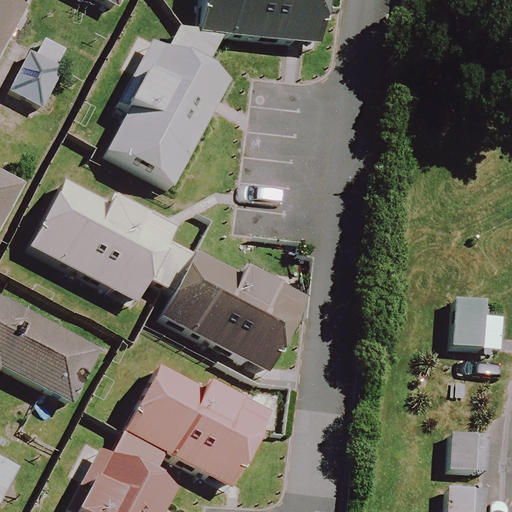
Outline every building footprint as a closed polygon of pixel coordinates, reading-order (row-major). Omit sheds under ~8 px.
[(119,0),(0,0),(0,227),(18,193),(0,183),(0,55),(28,0),(70,0),(109,20),(119,0)] [(321,52),(323,0),(193,0),(192,45),(238,48),(321,52)] [(223,92),(146,51),(112,114),(123,119),(99,165),(165,201),(223,92)] [(64,74),(26,56),(0,110),(0,116),(35,134),(64,74)] [(97,213),(61,194),(26,260),(128,313),(168,237),(102,203),(97,213)] [(299,310),(192,259),(158,333),(264,383),(299,310)] [(0,381),(69,418),(84,389),(94,394),(108,367),(0,309),(0,381)] [(263,419),(151,370),(117,447),(228,497),(263,419)] [(152,473),(104,447),(68,511),(164,511),(178,487),(152,473)] [(0,501),(14,474),(0,467),(0,501)]
